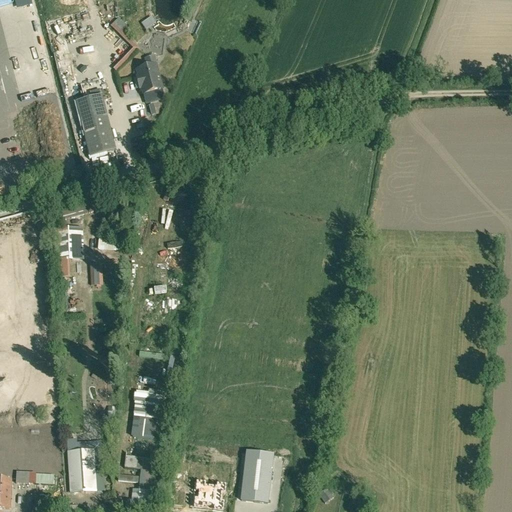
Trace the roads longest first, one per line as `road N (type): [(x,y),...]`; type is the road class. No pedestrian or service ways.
road 1 (track): [(212,154),(381,103),(511,95)]
road 2 (unclassified): [(0,214),(212,154)]
